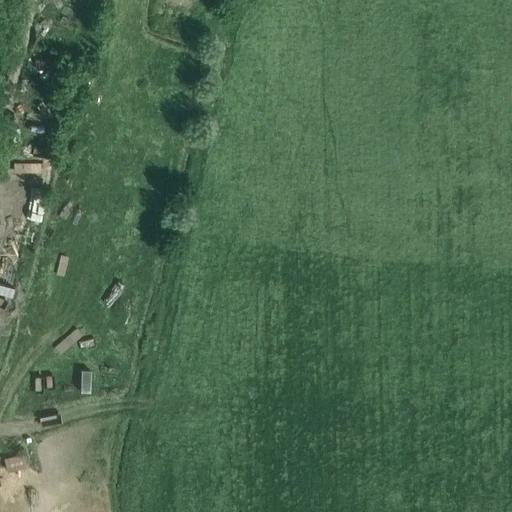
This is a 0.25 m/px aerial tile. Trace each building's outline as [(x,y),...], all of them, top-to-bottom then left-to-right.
[(84,104),(95,85),(85,79),(74,99),(84,104)] [(36,202),(34,237),(46,238),(49,203),(36,202)] [(88,373),(87,394),(97,395),(98,374),(88,373)] [(14,478),(35,475),(32,458),(11,461),(14,478)] [(0,464),(0,502),(16,500),(12,463),(0,464)]
